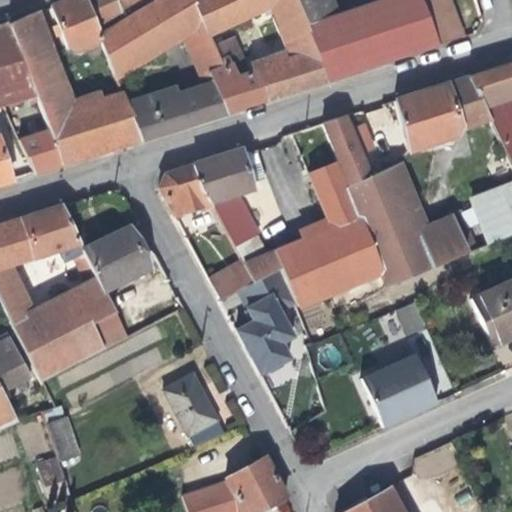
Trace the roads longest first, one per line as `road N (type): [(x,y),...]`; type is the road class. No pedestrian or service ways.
road 1 (residential): [(122,172),(505,40)]
road 2 (residential): [(122,172),(295,485)]
road 3 (residential): [(295,485),(511,392)]
road 4 (residential): [(0,209),(122,172)]
